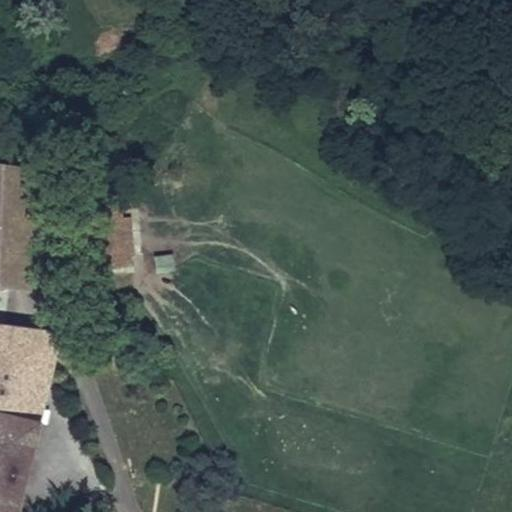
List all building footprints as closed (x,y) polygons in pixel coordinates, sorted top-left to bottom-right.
[(0,133),(21,138),(22,137),(26,133),(28,130),(30,127),(30,120),(29,116),(28,113),(24,108),(18,105),(13,105),(10,105),(3,107),(0,110),(0,133)] [(0,289),(38,295),(29,171),(0,167),(0,289)] [(119,208),(115,169),(88,172),(92,210),(119,208)] [(120,218),(119,208),(92,210),(93,221),(120,218)] [(135,257),(132,217),(123,217),(120,218),(93,221),(81,222),(85,261),(124,258),(125,267),(133,266),(132,257),(135,257)] [(125,267),(124,258),(97,260),(98,270),(125,267)] [(0,511),(17,511),(55,363),(1,351),(7,325),(0,324),(0,511)] [(48,333),(7,325),(1,351),(55,363),(57,346),(48,333)]
